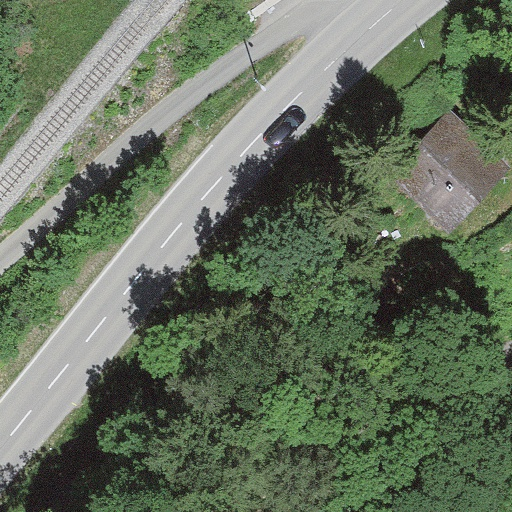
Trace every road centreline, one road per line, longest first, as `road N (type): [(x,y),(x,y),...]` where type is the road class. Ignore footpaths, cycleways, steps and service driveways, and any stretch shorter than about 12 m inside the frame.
road 1 (secondary): [(403,2),(221,180),(0,450)]
road 2 (residential): [(0,266),(189,99),(328,0)]
road 3 (track): [(298,511),(343,451),(424,385),(511,358)]
